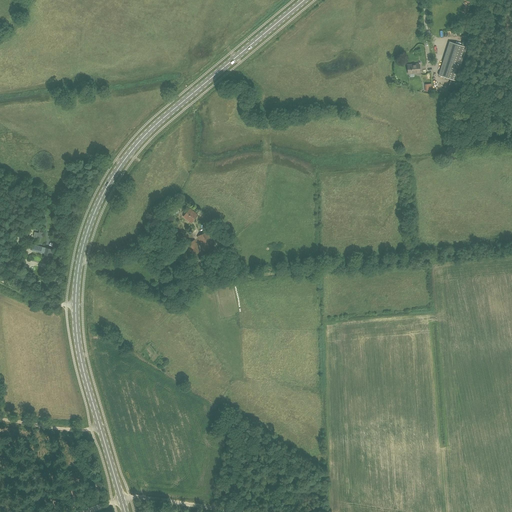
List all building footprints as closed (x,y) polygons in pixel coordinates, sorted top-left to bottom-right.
[(439,75),(456,81),(467,47),(450,42),(439,75)] [(408,74),(420,73),(419,64),(407,65),(408,74)] [(173,215),(180,211),(177,206),(170,210),(173,215)] [(190,209),(184,217),(192,223),(198,215),(190,209)] [(201,244),(204,250),(214,244),(207,231),(197,237),(201,244)] [(192,257),(202,251),(195,240),(185,245),(192,257)] [(55,250),(49,248),(46,248),(45,249),(33,246),(32,250),(32,251),(44,254),(43,257),(49,259),(51,256),(54,257),(54,254),(55,254),(55,253),(55,250)] [(196,262),(191,265),(193,271),(195,270),(199,268),(196,262)] [(217,280),(225,278),(224,271),(215,273),(217,280)] [(187,288),(192,284),(188,280),(183,284),(187,288)] [(172,292),(176,298),(182,294),(178,288),(172,292)]
